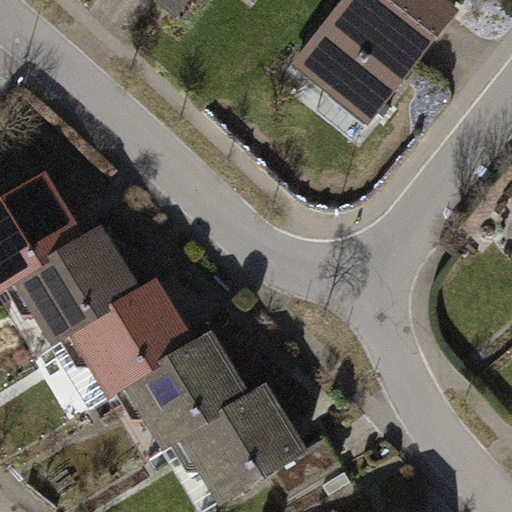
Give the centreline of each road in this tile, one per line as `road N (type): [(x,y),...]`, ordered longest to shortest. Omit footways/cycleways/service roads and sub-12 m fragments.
road 1 (residential): [(21,40),(237,226),(358,262)]
road 2 (residential): [(358,262),(403,368),(511,499)]
road 3 (residential): [(511,74),(358,262)]
